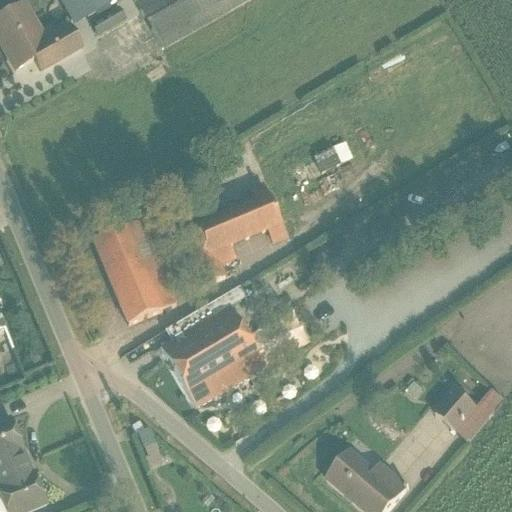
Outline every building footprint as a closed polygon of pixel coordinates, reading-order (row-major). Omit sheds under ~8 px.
[(53,0),(72,31),(126,0),(53,0)] [(134,0),(131,2),(162,57),(167,53),(260,0),(134,0)] [(39,76),(80,53),(67,29),(45,42),(26,9),(0,23),(0,51),(14,76),(33,65),(39,76)] [(117,13),(89,29),(96,43),(125,26),(117,13)] [(202,169),(153,201),(166,222),(216,190),(202,169)] [(177,241),(197,293),(224,283),(220,273),(234,268),(230,256),(265,242),(268,252),(285,245),(263,189),(248,195),(253,208),(184,235),(186,238),(177,241)] [(91,247),(126,331),(174,311),(140,227),(91,247)] [(195,415),(264,374),(228,313),(226,313),(220,305),(183,328),(188,337),(159,355),(195,415)] [(0,395),(0,424),(18,417),(7,392),(0,395)] [(455,396),(433,419),(467,448),(503,407),(491,396),(476,414),(455,396)] [(39,511),(45,510),(31,479),(28,480),(25,473),(13,478),(9,469),(21,464),(19,457),(22,456),(9,425),(0,428),(0,511),(39,511)] [(352,507),(357,511),(393,511),(409,493),(381,469),(375,476),(351,456),(326,485),(343,500),(344,498),(353,506),(352,507)]
